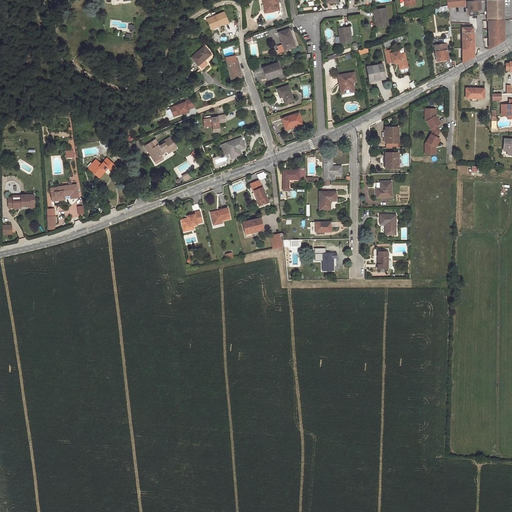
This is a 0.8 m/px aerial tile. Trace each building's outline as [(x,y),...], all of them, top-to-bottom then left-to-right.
[(262,0),(265,13),(274,12),(273,6),(278,6),(277,0),(262,0)] [(480,0),(468,2),(468,6),(469,11),(481,10),(480,0)] [(503,0),(486,1),(487,14),(487,21),(488,21),(504,21),(503,0)] [(387,8),(375,10),(377,26),(389,25),(387,8)] [(222,26),(230,22),(226,13),(210,20),(214,28),(221,25),(222,26)] [(488,21),(489,49),(505,41),(504,21),(488,21)] [(350,27),(339,29),(341,43),(353,41),(350,27)] [(462,28),(463,63),(475,57),(474,33),(473,33),(473,28),(462,28)] [(291,30),(280,33),(286,51),(295,49),(292,39),(294,38),(291,30)] [(434,46),(437,62),(448,60),(446,45),(439,46),(434,46)] [(205,46),(193,57),(199,64),(211,54),(205,46)] [(390,50),(385,51),(387,64),(393,62),(393,63),(395,63),(398,62),(399,63),(400,70),(408,68),(405,53),(400,54),(399,52),(391,53),(390,50)] [(234,57),(227,58),(230,79),(238,78),(237,61),(235,61),(234,57)] [(278,63),(264,68),(266,74),(265,75),(267,80),(282,75),(278,63)] [(383,64),(367,67),(370,80),(385,77),(383,64)] [(341,85),(342,87),(340,88),(341,94),(354,92),(353,83),(356,82),(354,73),(337,76),(339,85),(341,85)] [(288,85),(277,89),(280,97),(283,96),(286,105),(294,102),(288,85)] [(484,89),(466,89),(466,99),(483,99),(484,89)] [(188,109),(195,107),(191,99),(185,101),(185,102),(171,108),(174,116),(184,113),(189,111),(188,109)] [(511,99),(510,99),(510,105),(502,104),(502,115),(509,115),(509,117),(511,116),(511,99)] [(429,109),(429,116),(426,116),(426,119),(432,129),(436,127),(437,126),(440,124),(436,116),(435,116),(435,114),(436,114),(436,109),(429,109)] [(299,112),(281,118),(285,129),(292,127),(291,125),(302,122),(299,112)] [(212,118),(202,119),(203,125),(211,124),(211,126),(212,133),(217,132),(217,124),(223,123),(223,116),(212,117),(212,118)] [(285,129),(286,131),(304,125),(302,122),(291,125),(292,127),(285,129)] [(386,128),(386,143),(399,143),(399,128),(386,128)] [(431,135),(426,144),(426,147),(429,147),(429,154),(436,154),(436,149),(435,149),(435,147),(436,147),(440,140),(437,138),(436,137),(431,135)] [(152,141),(145,146),(148,151),(150,150),(156,160),(164,155),(162,152),(166,149),(168,153),(169,154),(174,152),(173,150),(177,147),(170,136),(161,142),(162,143),(159,145),(158,144),(155,145),(152,141)] [(241,138),(222,144),(226,155),(240,150),(239,149),(245,147),(241,138)] [(386,153),(386,169),(399,168),(399,153),(386,153)] [(323,157),(324,181),(332,180),(332,175),(341,175),(341,167),(332,167),(331,157),(323,157)] [(97,161),(90,170),(98,177),(107,167),(108,168),(111,170),(115,166),(106,158),(100,164),(97,161)] [(98,177),(100,179),(108,168),(107,167),(98,177)] [(289,180),(299,180),(299,179),(301,179),(301,171),(283,171),(284,191),(289,191),(289,180)] [(256,190),(260,199),(258,200),(260,205),(270,201),(261,178),(250,183),(254,191),(256,190)] [(377,197),(392,197),(392,182),(380,182),(380,189),(377,189),(377,197)] [(63,196),(70,195),(71,199),(78,198),(77,184),(58,186),(58,191),(51,192),(52,197),(55,197),(56,200),(64,199),(63,196)] [(319,192),(319,210),(330,210),(330,201),(336,201),(336,192),(319,192)] [(21,205),(30,204),(33,204),(33,195),(20,195),(20,197),(12,197),(13,207),(13,209),(19,208),(19,205),(21,205)] [(221,211),(219,211),(218,210),(211,211),(214,222),(219,220),(220,223),(224,222),(223,219),(231,218),(228,207),(220,208),(220,209),(221,211)] [(190,225),(194,224),(198,223),(198,222),(204,221),(201,210),(195,211),(195,214),(192,215),(190,213),(188,214),(188,217),(182,218),(185,229),(191,228),(190,225)] [(385,225),(385,235),(396,235),(396,215),(380,215),(380,221),(385,221),(385,225)] [(246,233),(255,230),(263,228),(261,217),(243,221),(246,233)] [(315,233),(331,233),(331,222),(315,222),(315,233)] [(11,225),(3,225),(3,234),(11,234),(11,225)] [(284,246),(284,240),(283,232),(272,235),(275,248),(284,246)] [(323,253),(323,262),(323,270),(334,270),(334,257),(337,257),(337,253),(326,253),(326,248),(315,248),(315,253),(318,253),(323,253)] [(378,251),(378,268),(388,268),(388,251),(378,251)]
